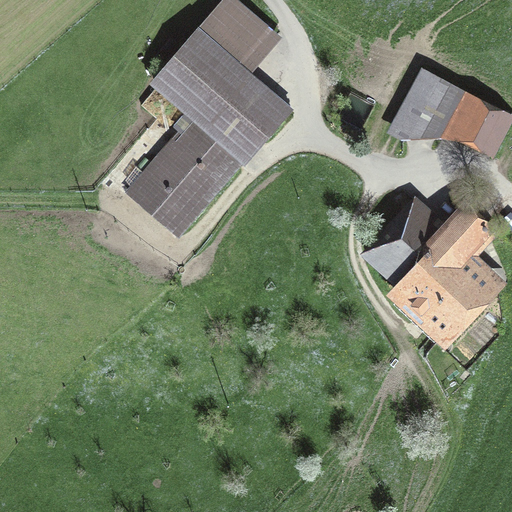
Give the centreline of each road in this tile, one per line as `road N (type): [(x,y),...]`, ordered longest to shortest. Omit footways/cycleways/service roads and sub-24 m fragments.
road 1 (track): [(380,161),(351,242),(360,278),(439,413),(445,450),(414,511)]
road 2 (unclassified): [(269,0),(291,26),(311,73),(313,137),(508,201)]
